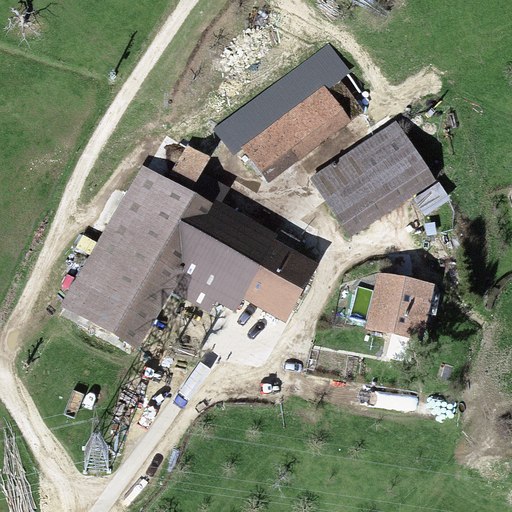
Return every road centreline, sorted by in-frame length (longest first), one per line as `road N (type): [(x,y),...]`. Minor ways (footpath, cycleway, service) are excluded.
road 1 (track): [(189,0),(134,77),(70,196),(0,363)]
road 2 (unknown): [(100,509),(245,335)]
road 3 (track): [(83,511),(0,389)]
